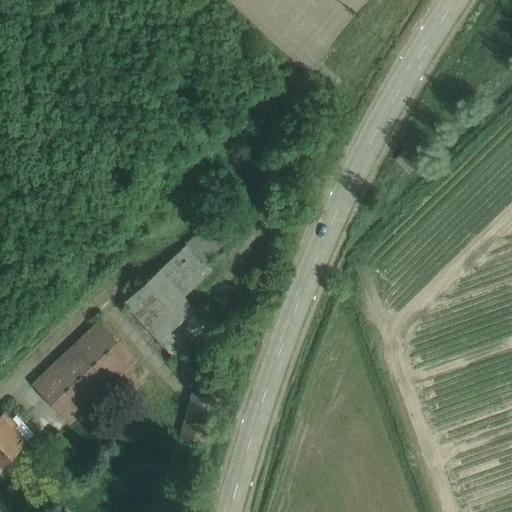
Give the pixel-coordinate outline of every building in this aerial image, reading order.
[(406,148),(395,159),(410,174),(420,164),(406,148)] [(187,245),(205,263),(235,234),(215,215),(186,243),(187,245)] [(161,269),(186,296),(213,271),(205,263),(187,245),(161,269)] [(186,296),(161,269),(123,303),(159,342),(184,319),(195,309),(196,308),(186,296)] [(184,319),(159,342),(174,358),(209,326),(195,309),(184,319)] [(99,319),(32,384),(70,425),(138,360),(99,319)] [(188,407),(213,414),(217,402),(191,394),(188,407)] [(213,414),(188,407),(180,434),(206,441),(213,414)] [(0,469),(1,471),(29,443),(27,441),(35,433),(17,414),(13,418),(7,411),(0,417),(0,469)] [(59,432),(45,446),(63,464),(77,450),(59,432)]
